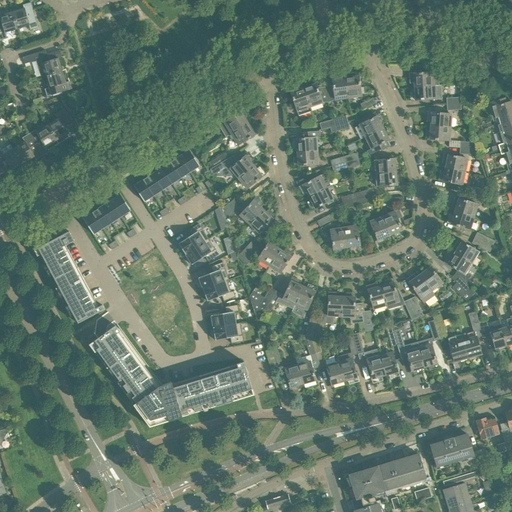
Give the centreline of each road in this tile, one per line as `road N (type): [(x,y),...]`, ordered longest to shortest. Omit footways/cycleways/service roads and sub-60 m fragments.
road 1 (residential): [(268,58),(282,166),(299,223),(323,259),(365,264),(406,248),(421,215),(412,162),(365,36)]
road 2 (tertiary): [(167,511),(378,424)]
road 3 (residential): [(511,367),(288,414)]
road 4 (residential): [(107,464),(0,264)]
road 5 (residential): [(325,463),(511,400)]
road 6 (residential): [(105,157),(268,58)]
road 7 (residential): [(205,358),(163,360),(97,267)]
road 8 (residential): [(365,36),(436,36),(511,54)]
road 9 (tertiary): [(264,450),(130,508)]
road 10 (residential): [(154,231),(197,310),(205,358)]
road 11 (tertiary): [(378,424),(511,386)]
